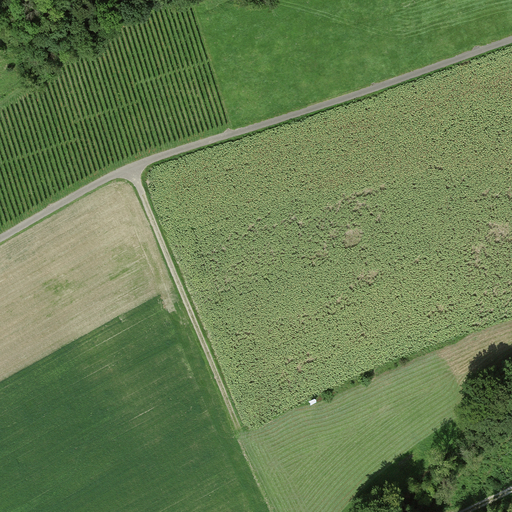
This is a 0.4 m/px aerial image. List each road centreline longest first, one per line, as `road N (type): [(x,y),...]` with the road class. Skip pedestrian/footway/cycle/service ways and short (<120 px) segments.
road 1 (track): [(511,39),(149,159),(0,240)]
road 2 (track): [(130,167),(245,446)]
